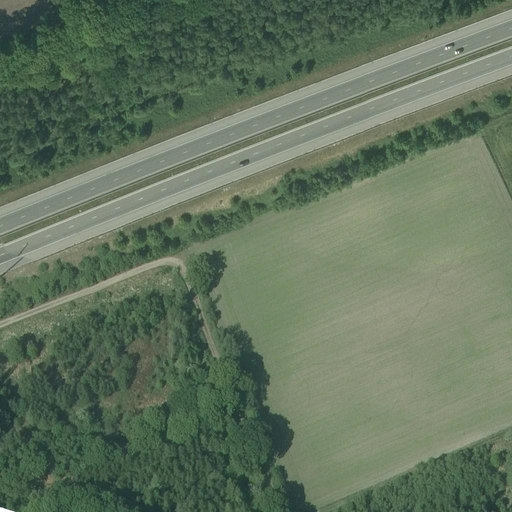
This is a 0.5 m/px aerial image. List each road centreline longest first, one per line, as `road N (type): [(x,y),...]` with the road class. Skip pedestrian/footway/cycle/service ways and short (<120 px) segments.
road 1 (motorway): [(0,258),(511,56)]
road 2 (motorway): [(511,28),(0,227)]
road 3 (track): [(280,511),(176,255),(0,326)]
